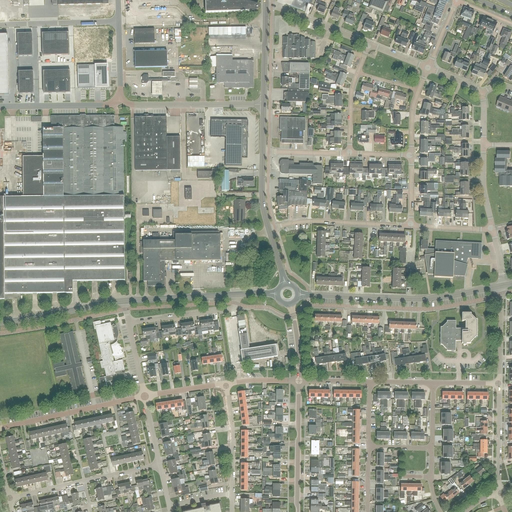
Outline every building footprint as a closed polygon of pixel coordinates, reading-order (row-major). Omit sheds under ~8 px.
[(205,0),(206,13),(249,11),(250,10),(251,10),(252,9),(253,8),(254,7),(254,5),(236,0),(205,0)] [(326,4),(320,2),(321,0),(320,0),(315,0),(314,4),(317,5),(319,6),(317,11),(324,14),(326,8),(325,8),(326,4)] [(384,0),(371,0),(368,7),(383,13),(388,2),(384,0)] [(411,0),(412,1),(416,3),(413,10),(422,13),(426,4),(421,2),(421,0),(411,0)] [(423,20),(422,24),(425,25),(423,29),(430,32),(433,25),(434,24),(438,25),(447,0),(439,0),(438,3),(437,6),(435,11),(432,10),(428,8),(423,20)] [(338,20),(340,14),(338,13),(340,10),(334,7),(335,6),(331,4),(329,10),(333,12),(331,17),(338,20)] [(470,24),(469,23),(474,12),(464,8),(461,16),(467,19),(467,21),(466,21),(465,22),(462,21),(461,24),(468,28),(470,24)] [(341,17),(346,19),(345,22),(352,25),(355,19),(353,19),(354,15),(350,13),(350,12),(347,11),(344,10),(341,17)] [(371,31),(374,24),(371,22),(372,19),(368,18),(369,16),(362,14),(360,20),(361,20),(366,22),(363,28),(363,29),(363,30),(365,31),(367,30),(367,29),(371,31)] [(483,27),(486,28),(486,30),(490,20),(483,17),(481,22),(480,22),(478,25),(480,26),(478,29),(479,29),(478,31),(481,32),(483,27)] [(382,18),(380,23),(377,29),(381,31),(380,35),(388,38),(391,31),(387,30),(389,26),(383,24),(385,20),(382,18)] [(488,32),(489,31),(488,34),(490,35),(491,34),(492,35),(497,23),(490,20),(486,30),(486,31),(488,32)] [(245,27),(208,27),(208,35),(245,35),(245,27)] [(134,29),(134,33),(135,43),(155,43),(155,29),(134,29)] [(508,42),(507,42),(511,33),(504,30),(501,37),(503,37),(501,42),(500,44),(506,46),(506,47),(508,42)] [(403,31),(400,38),(397,37),(395,43),(400,45),(406,32),(403,31)] [(422,40),(417,52),(423,54),(425,48),(426,45),(423,44),(424,42),(424,41),(426,42),(429,35),(430,36),(431,33),(426,31),(422,40)] [(69,32),(55,33),(56,55),(69,55),(69,32)] [(55,33),(42,33),(42,55),(56,55),(55,33)] [(310,42),(310,40),(304,40),(304,38),(299,37),(299,40),(296,40),(296,37),(294,37),(294,35),(288,35),(288,37),(283,37),(282,58),(315,58),(315,42),(310,42)] [(491,50),(493,45),(495,39),(491,38),(487,48),(491,50)] [(414,43),(412,49),(417,52),(422,40),(421,41),(419,40),(418,39),(416,44),(414,43)] [(167,51),(135,52),(135,68),(167,67),(167,51)] [(334,55),(352,62),(354,56),(348,54),(347,57),(341,54),(341,53),(335,51),(334,55)] [(450,64),(452,57),(454,58),(456,54),(451,52),(450,55),(445,53),(442,60),(447,63),(450,64)] [(350,68),(352,62),(334,55),(332,59),(337,61),(338,60),(345,63),(343,65),(340,64),(339,67),(346,70),(348,67),(350,68)] [(216,57),(216,67),(216,74),(253,74),(253,61),(232,61),(232,57),(216,57)] [(482,64),(477,76),(483,78),(486,72),(487,68),(486,67),(488,64),(489,64),(490,60),(484,58),(482,64)] [(463,62),(457,59),(454,66),(460,69),(463,62)] [(463,62),(460,69),(466,71),(469,64),(470,61),(464,59),(463,62)] [(309,90),(310,64),(282,63),(284,72),(289,72),(289,73),(299,73),(299,85),(295,84),(295,83),(292,83),(292,78),(288,78),(282,78),(282,82),(281,82),(281,85),(282,85),(282,86),(288,86),(288,89),(304,90),(309,90)] [(477,76),(482,64),(480,63),(479,65),(476,63),(471,74),(477,76)] [(107,65),(77,66),(78,88),(108,87),(107,70),(107,65)] [(70,70),(56,71),(57,93),(70,93),(70,70)] [(56,71),(43,71),(43,93),(57,93),(56,71)] [(331,76),(344,82),(347,76),(340,73),(339,75),(335,73),(334,75),(332,74),(331,76)] [(247,88),(253,88),(253,74),(216,74),(216,83),(224,83),(224,82),(232,82),(232,88),(247,88)] [(327,75),(325,79),(326,79),(330,80),(337,82),(336,85),(342,87),(344,82),(331,76),(327,75)] [(197,79),(189,79),(189,87),(197,87),(197,79)] [(162,82),(152,82),(152,96),(162,96),(162,82)] [(373,98),(375,92),(372,91),(373,85),(366,83),(366,84),(363,83),(361,89),(371,92),(369,96),(373,98)] [(9,84),(0,84),(0,94),(9,95),(9,84)] [(442,94),(435,91),(437,88),(430,85),(428,91),(441,96),(442,94)] [(375,92),(373,98),(381,100),(382,96),(388,98),(390,92),(379,88),(378,93),(375,92)] [(308,103),(309,90),(304,90),(304,97),(285,97),(285,102),(289,102),(296,102),(308,103)] [(432,99),(433,96),(440,99),(441,96),(428,91),(426,96),(432,99)] [(394,98),(396,99),(405,101),(406,96),(403,95),(403,94),(396,92),(394,98)] [(496,106),(503,109),(507,100),(500,97),(496,106)] [(511,101),(507,100),(503,109),(509,112),(511,105),(511,101)] [(294,108),(294,105),(296,105),(296,102),(289,102),(289,105),(281,105),(281,111),(290,112),(290,108),(294,108)] [(432,105),(430,105),(424,103),(422,109),(444,115),(445,109),(441,108),(439,110),(431,108),(432,105)] [(362,111),(362,117),(362,121),(368,121),(368,119),(374,119),(374,113),(378,113),(378,109),(371,108),(371,111),(362,111)] [(420,111),(419,115),(421,115),(427,117),(428,113),(432,114),(432,115),(439,116),(439,120),(444,120),(445,115),(444,115),(422,109),(422,112),(420,111)] [(400,125),(400,120),(400,115),(398,115),(398,112),(392,112),(391,115),(393,115),(393,120),(394,120),(394,125),(400,125)] [(23,197),(3,197),(5,294),(73,293),(73,281),(125,280),(124,219),(125,219),(125,218),(130,218),(130,214),(124,214),(124,197),(124,196),(123,141),(126,141),(126,132),(123,132),(123,127),(114,127),(114,116),(51,116),(51,128),(43,128),(43,157),(22,157),(23,197)] [(166,117),(135,117),(134,117),(135,171),(180,170),(180,137),(166,137),(166,117)] [(303,144),(303,131),(305,131),(305,118),(280,118),(280,130),(281,131),(281,144),(292,144),(303,144)] [(226,127),(225,149),(242,150),(247,150),(247,146),(242,146),(242,137),(242,134),(242,128),(244,128),(244,125),(247,125),(248,120),(226,120),(226,127)] [(211,126),(211,137),(225,138),(226,127),(223,127),(211,126)] [(372,133),(372,126),(368,126),(368,133),(364,133),(364,136),(359,136),(359,142),(369,143),(369,133),(372,133)] [(391,145),(396,145),(402,146),(402,135),(395,135),(395,139),(391,139),(391,145)] [(341,138),(326,138),(326,142),(328,142),(328,146),(334,146),(334,145),(341,145),(341,138)] [(225,149),(225,157),(237,158),(237,154),(242,154),(242,150),(225,149)] [(511,170),(507,171),(507,164),(507,159),(510,159),(510,152),(497,152),(497,159),(495,159),(495,174),(499,174),(499,187),(511,186),(511,170)] [(225,157),(225,166),(241,166),(242,158),(242,154),(237,154),(237,158),(225,157)] [(428,159),(427,159),(421,159),(420,167),(427,167),(427,162),(434,162),(435,157),(428,157),(428,159)] [(280,164),(280,172),(280,173),(281,174),(282,174),(313,175),(312,184),(322,184),(322,166),(313,166),(313,164),(299,164),(299,166),(293,165),(293,161),(283,161),(281,162),(280,163),(280,164)] [(329,173),(330,173),(330,175),(334,175),(334,178),(336,178),(337,162),(333,162),(333,163),(330,163),(330,167),(325,167),(325,174),(329,175),(329,173)] [(339,178),(339,173),(342,174),(342,176),(346,176),(346,168),(343,168),(343,163),(341,163),(341,162),(337,162),(336,178),(339,178)] [(346,168),(346,176),(349,176),(349,174),(353,174),(353,178),(356,178),(356,162),(353,162),(352,163),(350,163),(350,168),(346,168)] [(356,162),(356,178),(359,178),(359,174),(362,174),(362,176),(366,176),(366,168),(363,168),(363,163),(360,163),(360,162),(356,162)] [(366,168),(366,176),(369,176),(369,174),(373,174),(372,178),(375,179),(376,165),(372,165),(372,163),(369,163),(369,169),(366,168)] [(392,179),(395,179),(395,163),(391,163),(391,164),(389,164),(388,169),(385,169),(385,178),(388,178),(388,175),(392,175),(392,179)] [(378,179),(378,174),(381,175),(381,178),(385,178),(385,169),(382,169),(382,164),(379,164),(379,165),(376,165),(375,179),(378,179)] [(436,170),(427,170),(427,172),(420,173),(420,177),(419,177),(419,180),(420,180),(420,181),(427,181),(427,175),(436,175),(436,170)] [(242,186),(253,186),(253,178),(242,178),(237,178),(237,182),(242,182),(242,186)] [(279,180),(279,191),(288,192),(288,189),(293,189),(298,189),(299,189),(299,181),(279,180)] [(299,181),(299,189),(302,189),(307,189),(307,186),(307,181),(299,181)] [(420,186),(420,194),(426,194),(427,191),(434,191),(434,184),(426,184),(426,186),(420,186)] [(313,206),(319,207),(321,193),(320,193),(321,188),(314,187),(314,194),(318,194),(317,200),(313,200),(313,206)] [(364,201),(360,200),(361,194),(362,193),(362,190),(358,190),(358,192),(358,197),(357,211),(363,211),(364,205),(363,205),(364,203),(367,203),(367,197),(364,196),(364,201)] [(325,208),(326,201),(329,201),(330,194),(326,194),(325,201),(323,201),(324,193),(321,193),(319,207),(325,208)] [(277,203),(277,206),(278,206),(279,209),(287,208),(287,207),(288,197),(279,197),(277,197),(277,203)] [(244,221),(244,200),(234,200),(234,206),(235,206),(235,221),(244,221)] [(426,210),(426,216),(432,217),(432,213),(435,214),(435,202),(431,202),(431,210),(429,210),(429,202),(427,202),(426,202),(426,210)] [(153,218),(162,218),(162,210),(153,210),(153,218)] [(354,240),(362,240),(362,234),(355,234),(355,232),(350,232),(350,235),(355,235),(355,239),(354,240)] [(175,235),(175,241),(176,249),(191,248),(192,261),(220,260),(220,235),(175,235)] [(354,246),(362,247),(362,240),(354,240),(355,239),(350,239),(350,241),(355,241),(354,245),(354,246)] [(144,281),(148,281),(148,286),(165,286),(165,277),(166,277),(166,273),(165,273),(164,261),(192,261),(191,248),(176,249),(175,241),(143,241),(143,242),(140,242),(140,253),(143,253),(144,281)] [(427,249),(427,241),(421,241),(421,249),(425,250),(425,255),(430,255),(431,249),(427,249)] [(425,255),(424,256),(427,275),(434,275),(434,278),(453,279),(453,276),(464,277),(467,265),(466,265),(468,259),(481,259),(482,244),(435,241),(435,250),(431,249),(430,255),(425,255)] [(354,253),(361,253),(362,247),(354,246),(354,245),(350,245),(350,247),(354,248),(354,251),(354,253)] [(340,250),(340,259),(348,260),(348,250),(340,250)] [(354,253),(354,251),(349,251),(349,254),(354,254),(353,259),(361,260),(361,253),(354,253)] [(362,274),(362,273),(357,273),(357,275),(362,276),(362,279),(362,281),(369,281),(370,275),(362,274)] [(362,281),(362,279),(357,279),(357,280),(357,282),(362,282),(361,287),(369,287),(369,281),(362,281)] [(462,314),(462,322),(465,322),(465,329),(456,329),(456,321),(447,321),(447,323),(442,328),(440,328),(440,345),(442,345),(446,350),(446,351),(455,351),(455,341),(461,341),(461,344),(470,344),(470,342),(475,338),(477,338),(477,320),(475,320),(471,315),(471,314),(462,314)] [(372,324),(371,324),(371,328),(373,328),(373,324),(379,324),(379,318),(372,317),(372,324)] [(208,331),(214,330),(214,331),(219,330),(218,322),(213,323),(213,320),(207,321),(208,331)] [(114,341),(114,339),(115,339),(116,340),(117,339),(117,338),(118,337),(118,336),(118,335),(118,334),(118,333),(118,332),(118,331),(118,330),(117,329),(117,328),(116,327),(115,326),(115,325),(114,325),(113,324),(112,326),(111,326),(110,323),(101,326),(100,321),(93,323),(94,330),(96,330),(98,341),(98,342),(99,344),(109,342),(114,341)] [(201,326),(198,326),(199,335),(201,335),(202,335),(202,331),(204,331),(205,332),(208,331),(207,321),(200,322),(201,326)] [(395,329),(396,323),(389,322),(389,326),(385,326),(384,333),(390,333),(390,329),(395,329)] [(179,336),(182,335),(186,335),(189,335),(187,323),(181,324),(181,328),(178,329),(179,336)] [(199,335),(198,326),(194,327),(194,323),(187,323),(189,335),(191,335),(191,332),(195,331),(195,336),(199,335)] [(169,336),(176,335),(176,336),(179,336),(178,329),(175,329),(174,325),(168,326),(169,336)] [(163,338),(163,337),(169,336),(168,326),(161,327),(162,331),(159,331),(160,338),(163,338)] [(150,340),(150,343),(154,342),(153,335),(156,334),(156,339),(160,338),(159,331),(156,332),(155,328),(149,329),(150,340)] [(147,340),(150,340),(149,329),(142,330),(143,336),(146,336),(146,340),(140,341),(141,346),(146,346),(146,343),(148,343),(147,340)] [(53,364),(54,370),(56,369),(56,372),(54,372),(56,378),(66,375),(65,370),(67,370),(73,397),(87,394),(73,332),(59,335),(67,367),(65,367),(63,362),(53,364)] [(247,334),(239,335),(242,350),(243,362),(260,360),(277,357),(277,356),(276,357),(276,354),(277,354),(277,352),(275,352),(275,346),(275,345),(276,345),(277,345),(277,344),(249,349),(247,334)] [(106,377),(114,375),(117,375),(114,363),(113,357),(114,357),(115,360),(117,359),(119,358),(121,358),(123,357),(122,353),(121,350),(122,349),(120,347),(119,346),(119,345),(116,342),(116,343),(115,343),(114,344),(113,345),(112,345),(111,346),(110,346),(109,342),(99,344),(103,362),(100,362),(101,369),(104,368),(106,377)] [(422,356),(419,356),(420,363),(423,363),(422,362),(425,361),(424,354),(427,353),(426,345),(422,346),(423,349),(421,349),(422,356)] [(373,357),(369,357),(369,353),(368,347),(365,347),(365,346),(368,364),(374,363),(373,357)] [(328,363),(334,362),(333,352),(330,352),(330,349),(329,348),(326,349),(328,363)] [(312,349),(313,352),(311,353),(312,358),(315,357),(316,365),(319,364),(320,365),(322,365),(321,358),(318,359),(318,355),(317,352),(317,349),(312,349)] [(409,349),(405,349),(407,358),(408,364),(414,363),(413,357),(412,357),(410,358),(409,354),(410,354),(409,349)] [(359,366),(362,365),(361,358),(360,352),(350,354),(351,360),(355,359),(356,365),(359,365),(359,366)] [(401,359),(398,360),(397,356),(398,356),(397,352),(390,353),(391,359),(394,359),(396,366),(399,365),(399,366),(402,366),(401,359)] [(388,354),(379,356),(380,363),(383,362),(383,361),(386,361),(385,360),(389,359),(388,354)] [(122,361),(114,363),(117,375),(122,373),(122,371),(124,370),(122,361)] [(168,363),(159,365),(159,369),(161,369),(162,376),(168,375),(167,368),(169,368),(168,363)] [(146,368),(147,375),(150,374),(150,378),(156,377),(155,370),(155,367),(146,368)] [(117,377),(119,387),(128,385),(125,373),(122,373),(117,375),(117,377)] [(106,377),(99,378),(102,391),(108,390),(119,387),(117,377),(115,378),(114,375),(106,377)] [(238,393),(238,399),(245,398),(244,393),(248,393),(248,391),(244,391),(244,392),(238,393)] [(381,407),(383,407),(384,393),(377,392),(377,395),(376,395),(374,395),(373,402),(378,402),(378,399),(381,399),(381,407)] [(442,392),(442,399),(448,400),(447,404),(450,404),(450,399),(449,399),(449,393),(442,392)] [(479,400),(479,404),(481,405),(482,400),(487,400),(488,393),(481,393),(480,400),(479,400)] [(196,402),(191,403),(192,406),(193,405),(193,406),(205,404),(204,397),(197,398),(198,402),(196,403),(196,402)] [(238,399),(239,406),(246,405),(246,404),(245,400),(249,399),(249,397),(245,398),(238,399)] [(182,411),(184,411),(186,410),(185,401),(183,402),(182,400),(176,401),(177,408),(182,407),(182,411)] [(178,412),(177,408),(176,401),(169,402),(170,409),(171,408),(175,408),(176,412),(178,412)] [(171,413),(171,408),(170,409),(169,402),(162,403),(163,410),(164,409),(169,409),(169,413),(171,413)] [(165,413),(164,409),(163,410),(162,403),(156,404),(157,410),(162,410),(163,414),(165,413)] [(250,404),(246,404),(246,405),(239,406),(240,413),(247,412),(247,411),(246,406),(250,406),(250,404)] [(251,410),(247,411),(247,412),(240,413),(241,419),(248,418),(247,413),(251,413),(251,410)] [(315,423),(320,423),(321,418),(316,416),(316,410),(309,410),(309,419),(316,419),(315,423)] [(123,422),(127,421),(127,420),(135,418),(133,412),(125,414),(127,419),(122,420),(122,421),(123,422)] [(112,414),(106,416),(107,423),(108,423),(112,422),(113,427),(116,426),(115,421),(117,421),(115,415),(112,416),(112,414)] [(106,416),(99,417),(101,424),(102,424),(106,423),(107,428),(109,427),(108,423),(107,423),(106,416)] [(196,421),(196,424),(208,422),(207,416),(200,417),(201,421),(199,421),(198,421),(196,421)] [(99,417),(93,418),(95,426),(96,426),(100,425),(101,429),(103,429),(102,424),(101,424),(99,417)] [(248,418),(241,419),(242,426),(249,425),(248,420),(252,419),(252,417),(248,418)] [(93,418),(87,420),(89,427),(90,427),(94,426),(95,431),(97,430),(96,426),(95,426),(93,418)] [(127,420),(127,421),(128,425),(124,426),(124,429),(128,428),(128,426),(136,425),(135,418),(127,420)] [(482,418),(476,418),(475,428),(487,428),(487,422),(482,422),(482,418)] [(87,420),(81,421),(82,429),(84,428),(88,427),(89,432),(91,432),(90,427),(89,427),(87,420)] [(171,425),(170,421),(170,420),(165,421),(166,423),(159,425),(161,431),(168,430),(167,426),(171,425)] [(81,421),(74,423),(75,427),(76,430),(82,429),(83,433),(85,433),(84,428),(82,429),(81,421)] [(316,435),(316,432),(320,432),(320,428),(323,427),(323,423),(320,423),(315,423),(315,426),(309,426),(309,435),(316,435)] [(62,433),(61,434),(62,438),(64,437),(63,433),(68,432),(69,433),(71,432),(70,428),(68,428),(67,424),(61,426),(62,433)] [(128,426),(128,428),(129,431),(125,432),(125,435),(130,434),(129,433),(137,431),(136,425),(128,426)] [(473,437),(479,438),(483,438),(483,435),(487,435),(487,428),(475,428),(475,434),(471,434),(471,437),(473,437)] [(169,439),(174,438),(173,434),(169,435),(168,430),(161,431),(162,437),(168,436),(169,439)] [(129,433),(130,434),(131,438),(126,438),(126,436),(121,437),(122,442),(131,440),(131,439),(139,437),(137,431),(129,433)] [(199,442),(211,441),(210,434),(203,435),(203,440),(201,440),(199,440),(199,442)] [(83,440),(85,446),(92,444),(92,443),(91,440),(96,439),(95,436),(91,437),(91,438),(83,440)] [(131,439),(131,440),(132,444),(128,445),(128,447),(133,446),(132,445),(140,443),(139,437),(131,439)] [(175,442),(177,442),(177,438),(174,438),(169,439),(170,442),(163,443),(165,450),(175,447),(174,443),(175,442)] [(311,448),(320,448),(320,446),(318,446),(318,442),(323,442),(324,439),(317,438),(317,442),(311,441),(311,448)] [(85,446),(86,452),(94,451),(93,450),(93,446),(97,445),(96,442),(92,443),(92,444),(85,446)] [(473,450),(480,450),(480,453),(478,453),(478,457),(483,457),(483,453),(486,453),(487,447),(478,447),(478,446),(475,446),(475,448),(473,448),(473,450)] [(172,455),(173,458),(178,456),(177,452),(176,452),(175,447),(165,450),(166,456),(172,455)] [(323,458),(326,458),(326,455),(318,455),(318,451),(322,451),(322,448),(320,448),(311,448),(311,455),(317,455),(317,458),(323,458)] [(95,457),(95,456),(94,452),(98,451),(98,449),(93,450),(94,451),(86,452),(88,458),(95,457)] [(133,449),(134,454),(136,454),(138,461),(144,460),(142,452),(137,453),(136,449),(133,449)] [(131,462),(138,461),(136,454),(134,454),(131,455),(130,450),(127,451),(128,455),(130,455),(131,462)] [(125,464),(131,462),(130,455),(128,455),(124,456),(123,451),(121,452),(122,456),(124,456),(125,464)] [(202,461),(213,459),(212,452),(206,454),(206,458),(204,458),(201,458),(202,461)] [(119,465),(125,464),(124,456),(122,456),(118,457),(117,453),(115,453),(116,458),(117,458),(119,465)] [(113,466),(119,465),(117,458),(116,458),(112,459),(111,454),(109,454),(110,459),(111,459),(113,466)] [(99,455),(95,456),(95,457),(88,458),(89,465),(96,463),(96,462),(95,458),(100,457),(99,455)] [(167,462),(169,468),(176,466),(175,462),(179,461),(178,456),(173,458),(174,460),(167,462)] [(323,461),(323,458),(317,458),(317,461),(311,461),(311,468),(320,468),(320,465),(318,465),(318,461),(323,461)] [(202,461),(202,463),(203,467),(200,467),(200,470),(206,469),(206,466),(207,466),(208,467),(214,466),(213,459),(202,461)] [(101,461),(96,462),(96,463),(89,465),(91,471),(98,469),(97,464),(101,463),(101,461)] [(270,462),(270,466),(270,468),(263,468),(263,472),(280,472),(280,465),(277,465),(277,462),(270,462)] [(478,477),(479,478),(482,476),(481,475),(485,472),(480,467),(478,464),(473,468),(472,469),(473,471),(475,470),(475,471),(474,472),(478,477)] [(46,473),(47,473),(51,472),(49,466),(43,467),(45,473),(41,474),(40,474),(42,482),(48,480),(46,473)] [(184,470),(182,471),(177,471),(176,466),(169,468),(170,474),(176,473),(177,476),(185,474),(184,470)] [(317,475),(317,477),(323,477),(323,475),(320,474),(320,470),(323,470),(323,468),(320,468),(311,468),(311,475),(317,475)] [(205,479),(216,477),(215,471),(208,472),(209,476),(207,477),(207,476),(204,476),(205,479)] [(464,478),(462,475),(460,477),(458,474),(459,474),(458,473),(455,474),(457,476),(462,482),(459,484),(463,489),(468,485),(463,479),(464,478)] [(179,480),(183,479),(186,479),(185,474),(177,476),(178,479),(172,480),(173,487),(180,485),(179,480)] [(469,476),(466,478),(465,477),(464,478),(463,479),(468,485),(473,481),(469,476)] [(323,477),(317,477),(317,480),(311,480),(311,487),(324,487),(324,488),(326,488),(326,485),(318,484),(318,481),(323,481),(323,477)] [(145,480),(142,480),(144,489),(145,496),(150,495),(150,492),(147,493),(146,486),(149,485),(148,479),(147,479),(147,478),(144,479),(145,480)] [(448,481),(452,487),(450,488),(450,489),(449,489),(448,490),(453,497),(458,493),(455,489),(457,487),(452,481),(452,480),(451,478),(450,479),(450,478),(448,481)] [(142,480),(139,481),(139,480),(136,480),(136,481),(137,485),(134,486),(135,491),(139,491),(144,489),(142,480)] [(130,483),(129,483),(129,482),(126,482),(127,483),(124,484),(126,493),(129,493),(128,490),(130,489),(131,492),(135,491),(134,486),(131,487),(130,483)] [(124,484),(122,485),(121,484),(119,484),(119,485),(118,485),(119,489),(116,490),(117,495),(121,494),(120,491),(123,491),(124,494),(126,493),(124,484)] [(184,484),(180,485),(173,487),(174,493),(180,492),(181,494),(189,492),(188,487),(185,487),(184,484)] [(445,484),(441,488),(445,493),(440,497),(443,502),(447,499),(448,501),(453,497),(448,490),(449,489),(445,484)] [(110,492),(114,491),(113,486),(106,488),(106,490),(102,491),(102,488),(96,489),(97,495),(110,492)] [(323,497),(326,497),(326,494),(318,494),(318,490),(324,490),(324,488),(324,487),(311,487),(311,494),(317,494),(317,497),(323,497)] [(111,495),(110,492),(97,495),(98,501),(104,500),(103,496),(111,495)] [(71,494),(72,498),(68,499),(67,495),(61,497),(63,503),(65,502),(79,499),(77,493),(71,494)] [(152,504),(152,501),(153,501),(152,498),(151,498),(147,499),(146,496),(141,497),(142,501),(143,501),(144,506),(152,504)] [(54,507),(59,506),(60,509),(64,508),(62,502),(59,502),(58,497),(52,499),(53,505),(54,507)] [(322,504),(320,504),(318,504),(318,500),(323,500),(323,497),(317,497),(317,500),(311,500),(311,507),(322,507),(322,504)] [(54,507),(53,505),(52,499),(46,500),(47,506),(48,510),(51,509),(52,511),(54,511),(54,507)] [(78,509),(78,506),(80,506),(79,499),(65,502),(66,505),(73,503),(74,507),(71,508),(72,511),(78,509)] [(39,507),(37,507),(37,511),(44,511),(48,510),(47,506),(46,500),(39,502),(40,506),(39,507)] [(28,511),(33,511),(37,511),(37,507),(34,508),(32,503),(26,504),(28,511)] [(221,511),(221,509),(222,509),(221,503),(206,507),(205,504),(201,505),(202,508),(185,511),(221,511)]
